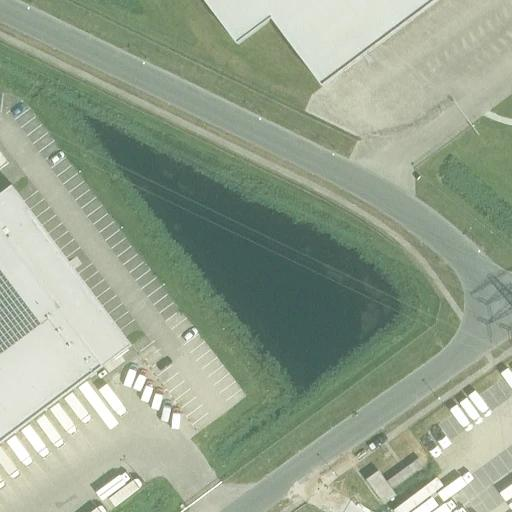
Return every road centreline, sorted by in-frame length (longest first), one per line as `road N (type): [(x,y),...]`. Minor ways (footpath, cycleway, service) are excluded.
road 1 (unclassified): [(511,306),(390,195),(0,8)]
road 2 (unclassified): [(243,511),(511,320)]
